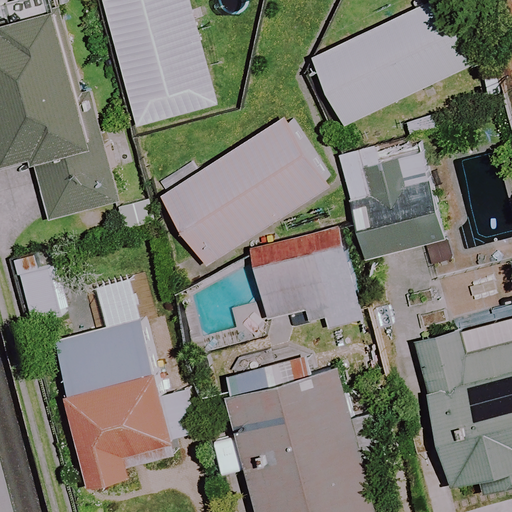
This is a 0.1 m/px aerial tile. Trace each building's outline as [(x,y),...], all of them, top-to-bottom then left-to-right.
[(198,0),(105,0),(142,126),(228,102),(198,0)] [(462,0),(440,0),(315,60),(346,125),(490,57),(462,0)] [(0,121),(15,169),(31,164),(48,220),(112,200),(94,144),(108,140),(65,3),(0,22),(0,121)] [(289,114),(167,194),(215,267),(337,186),(289,114)] [(418,137),(342,157),(369,260),(445,240),(430,182),(418,137)] [(331,331),(370,323),(349,226),(252,247),(268,320),(307,312),(309,323),(328,319),(331,331)] [(89,484),(138,475),(134,453),(182,444),(160,318),(63,335),(89,484)] [(455,488),(495,479),(498,493),(511,490),(511,319),(422,340),(455,488)] [(389,511),(378,466),(391,462),(375,403),(362,407),(346,346),(228,378),(263,511),(389,511)]
